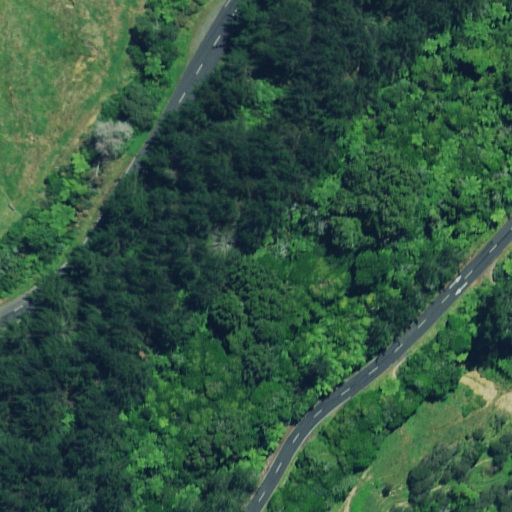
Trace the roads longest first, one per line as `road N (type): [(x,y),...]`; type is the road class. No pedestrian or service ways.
road 1 (unclassified): [(0,310),(55,254),(139,139),(224,0)]
road 2 (unclassified): [(511,215),(267,511)]
